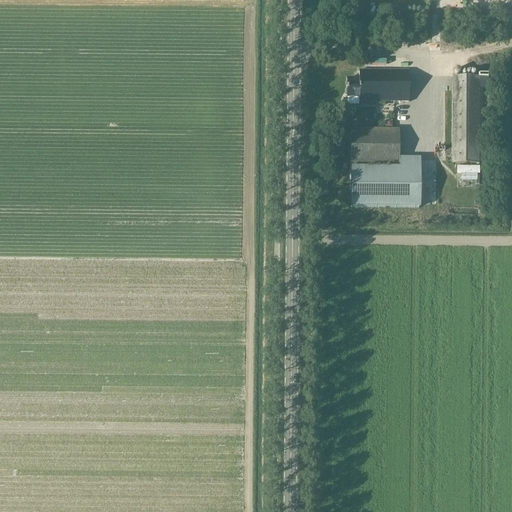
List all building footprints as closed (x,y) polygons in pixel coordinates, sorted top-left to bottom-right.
[(409,102),(409,70),(359,70),(359,78),(347,78),(347,97),(359,97),(359,101),(409,102)] [(452,76),(452,163),(479,163),(479,76),(452,76)] [(425,88),(426,135),(442,134),(441,87),(425,88)] [(352,129),(352,165),(397,166),(398,130),(352,129)] [(350,207),(420,208),(420,158),(399,158),(399,168),(350,168),(350,207)]
